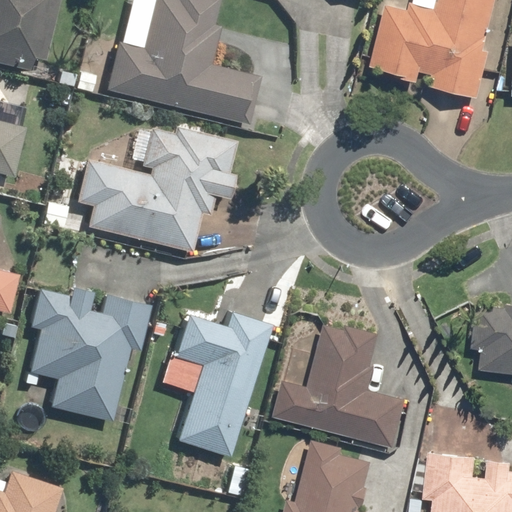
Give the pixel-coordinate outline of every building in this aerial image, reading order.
[(0,0),(0,64),(38,73),(54,0),(0,0)] [(109,40),(97,89),(243,125),(255,75),(206,64),(216,24),(208,22),(213,0),(145,0),(134,46),(109,40)] [(422,86),(472,98),(484,50),(477,48),(489,0),(406,0),(404,8),(379,2),(362,71),(410,83),(413,70),(425,74),(422,86)] [(0,175),(8,177),(19,126),(0,121),(0,175)] [(221,173),(230,139),(165,122),(163,130),(142,124),(130,171),(79,158),(68,201),(84,205),(79,226),(185,252),(195,212),(204,214),(208,197),(221,200),(227,174),(221,173)] [(0,312),(3,313),(13,272),(0,269),(0,312)] [(61,294),(29,286),(19,327),(31,330),(21,369),(49,376),(41,405),(105,421),(123,351),(133,353),(145,306),(63,286),(61,294)] [(511,308),(470,303),(465,347),(474,348),(471,370),(511,374),(511,308)] [(168,440),(223,458),(266,323),(223,310),(218,325),(178,313),(155,386),(182,394),(168,440)] [(276,378),(266,417),(389,448),(402,399),(362,389),(376,334),(319,319),(302,385),(276,378)] [(280,498),(275,511),(367,511),(354,508),(368,457),(306,440),(289,501),(280,498)] [(504,461),(421,452),(416,498),(426,499),(424,511),(511,511),(511,470),(504,470),(504,461)] [(0,511),(46,511),(55,487),(0,469),(0,511)]
